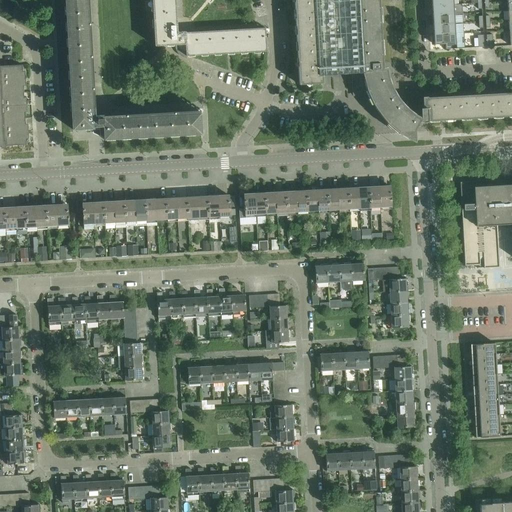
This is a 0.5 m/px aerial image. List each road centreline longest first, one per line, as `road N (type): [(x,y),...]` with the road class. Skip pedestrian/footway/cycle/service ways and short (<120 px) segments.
road 1 (residential): [(313,451),(50,466),(34,282)]
road 2 (unclassified): [(441,511),(420,153)]
road 3 (residential): [(34,282),(304,268)]
road 4 (unclassified): [(0,176),(241,163)]
road 5 (residential): [(313,451),(304,268)]
road 6 (unclassified): [(241,163),(420,153)]
road 7 (residential): [(241,163),(274,71),(268,0)]
road 8 (residential): [(511,68),(423,73),(419,0)]
